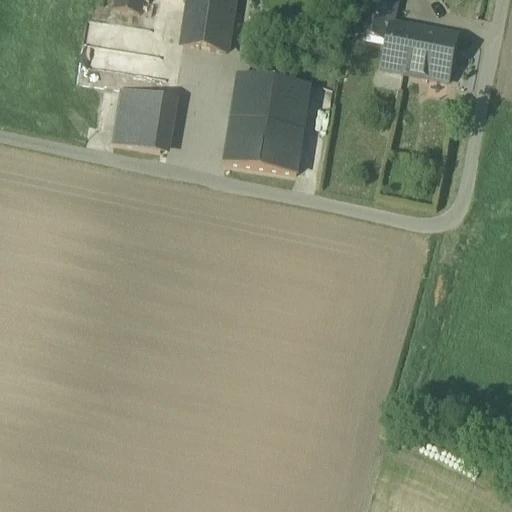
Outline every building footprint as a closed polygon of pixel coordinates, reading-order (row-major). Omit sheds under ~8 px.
[(143,0),(117,0),(115,12),(140,18),(143,0)] [(189,0),(183,49),(226,56),(234,0),(189,0)] [(398,0),(360,0),(359,5),(396,13),(398,0)] [(475,4),(456,0),(451,0),(447,21),(471,26),(475,4)] [(456,41),(392,28),(382,74),(447,87),(456,41)] [(309,92),(238,81),(225,168),(296,179),(309,92)] [(165,101),(122,95),(114,149),(157,155),(165,101)]
